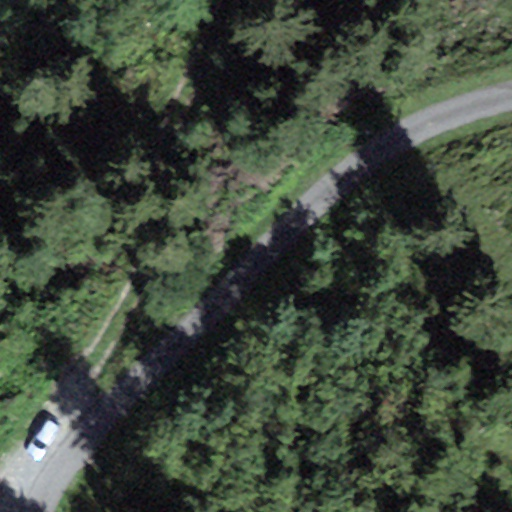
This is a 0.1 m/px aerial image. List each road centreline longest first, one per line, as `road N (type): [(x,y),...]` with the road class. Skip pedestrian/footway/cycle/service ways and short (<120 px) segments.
road 1 (track): [(511,102),(459,113),(74,391),(35,511)]
road 2 (track): [(244,0),(74,391)]
